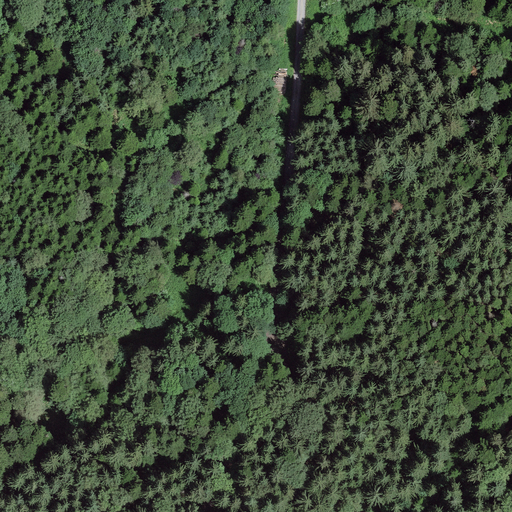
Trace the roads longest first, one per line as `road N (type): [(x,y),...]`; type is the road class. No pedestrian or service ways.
road 1 (track): [(305,0),(299,124),(272,332),(299,418),(296,511)]
road 2 (track): [(205,511),(272,332)]
